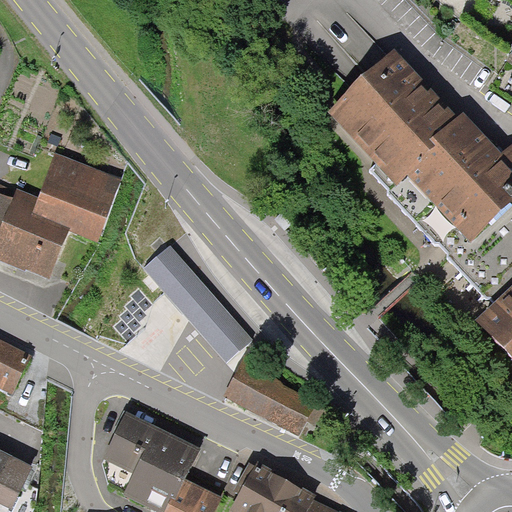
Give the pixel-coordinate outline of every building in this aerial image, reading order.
[(398,52),(330,114),(377,164),(371,170),(435,245),(441,244),(449,252),(449,260),(486,299),(492,299),(497,304),(511,289),(511,147),(504,155),(465,115),(459,120),(398,52)] [(0,260),(52,280),(70,233),(98,244),(122,180),(57,157),(40,201),(18,193),(15,201),(0,195),(0,260)] [(171,249),(145,271),(227,365),(253,342),(171,249)] [(511,289),(497,304),(477,322),(511,359),(511,289)] [(0,339),(0,390),(12,397),(32,355),(0,339)] [(285,387),(245,356),(223,399),(302,441),(310,425),(322,432),(333,412),(285,387)] [(198,444),(130,410),(107,454),(136,469),(125,491),(165,511),(178,484),(198,444)] [(0,511),(10,511),(32,469),(0,453),(0,511)] [(307,511),(314,500),(316,497),(257,463),(230,511),(307,511)] [(178,484),(165,511),(164,511),(213,511),(218,503),(178,484)] [(339,511),(314,500),(307,511),(339,511)]
